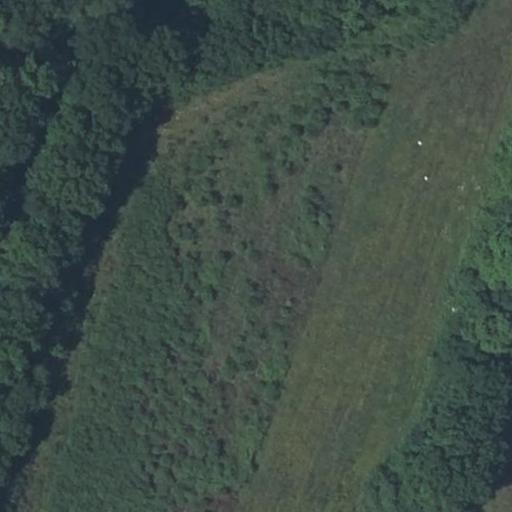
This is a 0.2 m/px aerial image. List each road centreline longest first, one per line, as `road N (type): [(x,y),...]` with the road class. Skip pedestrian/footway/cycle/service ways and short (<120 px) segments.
road 1 (track): [(300,0),(93,75),(58,78)]
road 2 (track): [(58,78),(0,216)]
